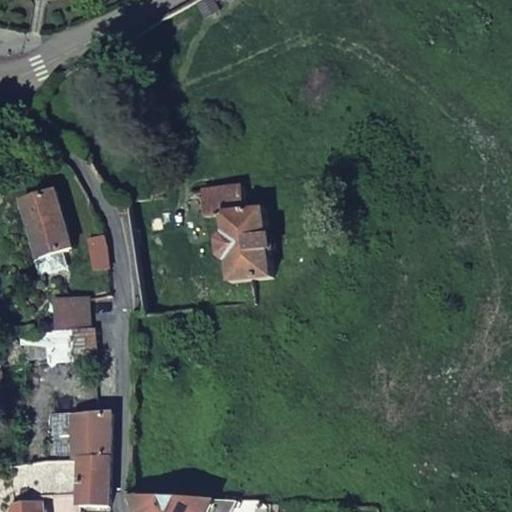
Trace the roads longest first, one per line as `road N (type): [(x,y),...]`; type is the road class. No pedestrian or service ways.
road 1 (residential): [(0,85),(87,177),(117,235),(129,315),(126,511)]
road 2 (residential): [(0,75),(85,53),(174,0)]
